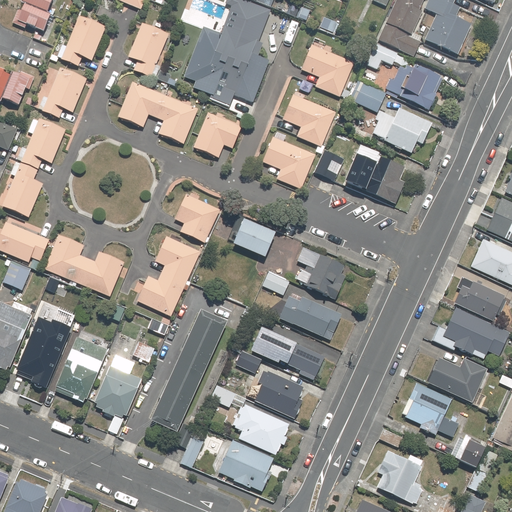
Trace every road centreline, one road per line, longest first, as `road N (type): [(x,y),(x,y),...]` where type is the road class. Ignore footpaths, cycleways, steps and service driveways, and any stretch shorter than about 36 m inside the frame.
road 1 (residential): [(306,511),(418,260)]
road 2 (residential): [(418,260),(511,52)]
road 3 (residential): [(0,424),(210,511)]
road 4 (residential): [(418,260),(233,185)]
road 5 (residential): [(137,243),(55,207),(86,123)]
road 6 (residential): [(283,66),(233,185)]
